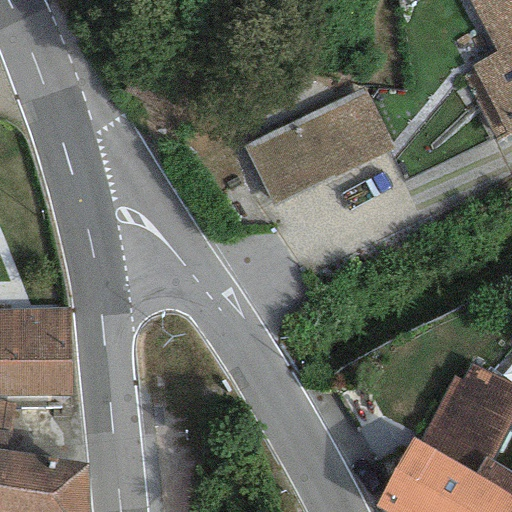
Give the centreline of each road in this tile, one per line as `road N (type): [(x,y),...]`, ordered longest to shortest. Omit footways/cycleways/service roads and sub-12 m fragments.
road 1 (tertiary): [(79,206),(117,213),(160,239),(245,353),(333,511)]
road 2 (tertiary): [(79,206),(118,511)]
road 3 (tertiary): [(6,0),(48,98),(79,206)]
